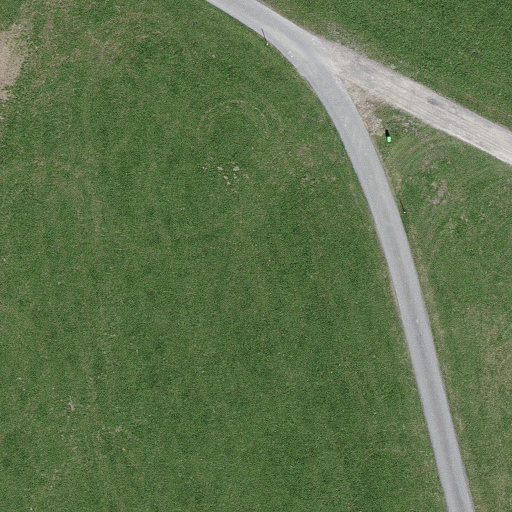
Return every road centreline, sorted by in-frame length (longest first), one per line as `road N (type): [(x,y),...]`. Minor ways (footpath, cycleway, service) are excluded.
road 1 (unclassified): [(248,0),(312,49),(361,115),(432,332),(477,511)]
road 2 (track): [(312,49),(511,142)]
